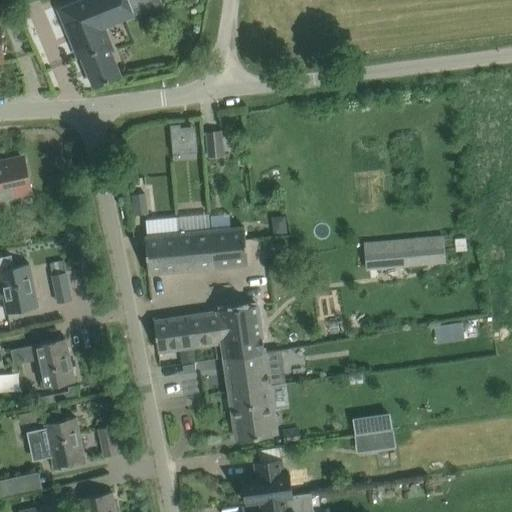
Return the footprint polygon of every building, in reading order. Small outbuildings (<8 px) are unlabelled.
[(94,86),(120,76),(110,50),(112,49),(103,26),(133,14),(133,13),(139,10),(135,0),(82,0),(59,10),(79,58),(82,56),(94,86)] [(180,127),(180,124),(170,125),(172,139),(182,138),(180,127)] [(207,133),(209,157),(223,155),(221,132),(207,133)] [(0,165),(0,197),(30,191),(23,158),(4,162),(4,164),(0,165)] [(149,213),(146,192),(132,194),(135,215),(149,213)] [(245,228),(211,231),(215,268),(248,264),(245,228)] [(149,274),(215,268),(211,231),(145,236),(149,274)] [(367,243),(369,270),(447,263),(445,236),(367,243)] [(466,250),(465,238),(455,239),(456,251),(466,250)] [(13,267),(11,255),(0,257),(0,276),(8,313),(39,307),(30,263),(13,267)] [(52,275),(66,272),(64,261),(50,264),(52,275)] [(66,272),(52,275),(58,303),(72,300),(66,272)] [(225,358),(265,352),(259,304),(218,310),(218,312),(220,312),(224,342),(223,342),(225,358)] [(218,312),(154,321),(158,351),(185,347),(193,346),(223,342),(224,342),(220,312),(218,312)] [(37,360),(43,388),(75,381),(66,338),(10,350),(13,365),(37,360)] [(193,346),(185,347),(187,363),(195,362),(193,346)] [(230,391),(270,385),(265,352),(225,358),(230,391)] [(193,364),(183,365),(184,374),(194,373),(193,364)] [(20,371),(0,372),(1,387),(21,386),(20,371)] [(54,403),(79,398),(77,385),(69,387),(70,391),(52,395),(54,403)] [(270,385),(230,391),(237,439),(277,434),(270,385)] [(11,414),(17,455),(31,453),(27,428),(41,426),(38,410),(11,414)] [(354,414),(356,449),(395,447),(393,412),(354,414)] [(44,423),(53,467),(85,460),(76,417),(44,423)] [(99,428),(105,456),(119,453),(113,425),(99,428)] [(285,445),(301,442),(299,427),(283,429),(285,445)] [(258,478),(244,480),(244,479),(243,479),(246,503),(248,503),(247,502),(261,500),(261,499),(293,495),(291,473),(289,474),(290,474),(284,475),(282,459),(255,462),(258,478)] [(20,489),(42,485),(39,471),(18,475),(20,489)] [(116,511),(112,492),(80,498),(83,511),(116,511)] [(313,511),(312,492),(261,500),(262,511),(313,511)]
